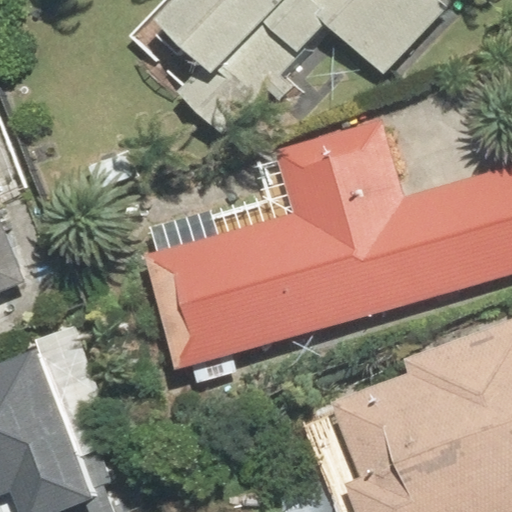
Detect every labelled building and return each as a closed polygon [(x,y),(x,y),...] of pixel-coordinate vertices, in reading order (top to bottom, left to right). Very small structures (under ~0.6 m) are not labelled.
[(157,0),(126,34),(235,132),(335,23),(393,76),(456,8),(446,0),(157,0)] [(153,254),(185,367),(511,275),(511,168),(409,197),(387,118),(282,147),(300,213),(153,254)] [(0,293),(34,280),(0,194),(0,293)] [(511,329),(308,414),(349,511),(503,511),(511,509),(511,329)] [(113,511),(50,353),(0,372),(0,497),(7,495),(13,511),(113,511)]
